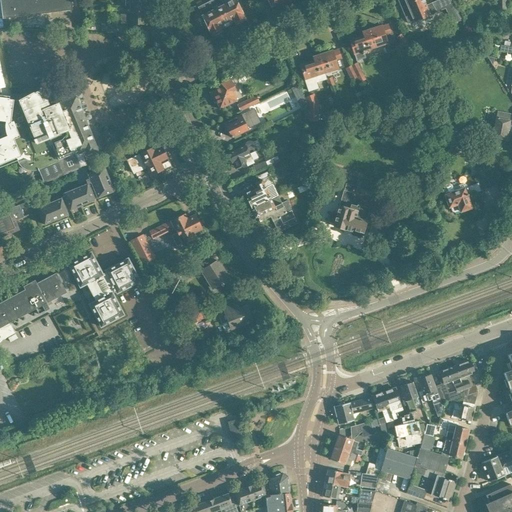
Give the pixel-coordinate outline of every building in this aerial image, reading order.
[(0,0),(2,19),(3,26),(9,26),(8,18),(72,10),(71,0),(0,0)] [(212,0),(203,5),(201,2),(196,5),(212,36),(221,31),(221,30),(225,28),(219,15),(225,12),(219,0),(212,0)] [(235,0),(219,0),(225,12),(219,15),(225,28),(235,23),(236,24),(245,19),(235,0)] [(397,0),(402,9),(408,23),(414,20),(414,21),(436,12),(432,3),(426,6),(423,0),(397,0)] [(505,0),(497,0),(498,13),(506,12),(505,0)] [(129,6),(129,14),(120,14),(120,23),(129,23),(129,25),(146,25),(146,6),(129,6)] [(116,24),(101,24),(101,32),(116,32),(116,24)] [(373,28),(368,30),(374,49),(387,44),(389,50),(397,47),(392,32),(390,33),(387,25),(374,30),(373,28)] [(350,41),(353,50),(356,60),(365,57),(363,52),(374,49),(368,30),(362,32),(363,36),(350,41)] [(397,38),(409,53),(414,49),(402,34),(397,38)] [(501,45),(499,51),(511,53),(511,47),(506,46),(501,45)] [(324,53),(318,55),(325,73),(343,67),(338,50),(324,55),(324,53)] [(301,66),(307,85),(309,91),(317,88),(316,82),(326,79),(325,74),(325,73),(318,55),(313,57),(314,61),(301,66)] [(357,63),(351,66),(357,77),(360,82),(366,79),(357,63)] [(357,77),(351,66),(346,69),(352,79),(357,77)] [(434,75),(442,86),(448,82),(440,70),(434,75)] [(220,109),(229,104),(237,100),(233,92),(236,90),(230,79),(221,84),(222,86),(209,92),(214,103),(216,102),(220,109)] [(299,85),(291,89),(301,110),(308,106),(304,98),(299,85)] [(12,100),(9,120),(10,120),(17,137),(12,139),(20,158),(18,159),(18,160),(16,161),(17,162),(17,164),(18,165),(19,166),(21,167),(22,168),(23,169),(25,170),(26,170),(28,171),(30,171),(31,171),(33,171),(35,171),(36,171),(38,170),(76,155),(75,153),(85,149),(87,155),(98,150),(76,96),(49,107),(42,90),(33,94),(20,101),(12,100)] [(317,122),(317,105),(318,103),(314,94),(304,98),(308,106),(309,105),(309,122),(317,122)] [(0,124),(4,125),(4,127),(4,129),(4,132),(5,134),(0,136),(0,166),(16,161),(18,160),(18,159),(20,158),(12,139),(17,137),(10,120),(9,120),(12,100),(8,99),(9,96),(0,95),(0,124)] [(240,111),(246,108),(247,108),(259,102),(256,96),(237,105),(240,111)] [(231,137),(240,133),(254,126),(253,126),(255,125),(250,114),(249,112),(247,113),(247,112),(235,117),(235,119),(224,124),(231,137)] [(492,139),(491,145),(499,147),(501,139),(506,140),(509,121),(510,115),(497,112),(496,118),(492,117),(490,127),(482,133),(489,142),(492,139)] [(291,143),(292,140),(290,138),(287,137),(284,139),(284,142),(286,145),(289,145),(291,143)] [(250,141),(246,143),(245,146),(227,154),(232,163),(235,162),(237,167),(246,163),(247,165),(253,163),(252,160),(264,154),(258,140),(252,142),(250,141)] [(124,142),(116,145),(120,155),(136,147),(134,142),(126,146),(124,142)] [(268,155),(263,157),(265,160),(265,161),(271,159),(277,156),(282,154),(278,147),(266,153),(268,155)] [(155,151),(153,148),(127,160),(134,174),(135,173),(137,177),(143,174),(141,170),(148,167),(151,175),(170,166),(162,148),(155,151)] [(483,148),(472,155),(479,166),(490,159),(483,148)] [(265,160),(253,166),(255,171),(256,172),(267,166),(265,161),(265,160)] [(89,178),(87,179),(95,198),(97,198),(114,191),(104,167),(88,174),(89,178)] [(330,212),(330,213),(328,221),(334,223),(333,226),(345,229),(351,231),(351,229),(362,232),(363,231),(367,233),(370,232),(372,224),(371,223),(365,221),(369,210),(368,210),(368,208),(368,205),(368,203),(362,201),(359,202),(358,205),(357,207),(357,208),(352,206),(356,187),(359,175),(329,167),(326,176),(332,178),(331,180),(346,184),(344,191),(341,199),(342,199),(340,206),(339,206),(337,214),(330,212)] [(251,208),(278,196),(266,172),(258,176),(260,180),(254,183),(257,188),(246,193),(248,198),(246,199),(251,208)] [(65,196),(63,197),(68,210),(70,209),(70,210),(94,201),(93,199),(95,198),(87,179),(85,180),(87,184),(63,193),(65,196)] [(442,188),(445,195),(449,207),(451,207),(452,211),(454,212),(460,210),(461,212),(471,208),(467,196),(480,191),(478,184),(468,187),(467,184),(464,183),(453,187),(452,184),(449,183),(444,185),(442,188)] [(278,196),(251,208),(256,217),(257,216),(259,221),(270,216),(273,221),(280,218),(285,229),(297,224),(286,201),(282,203),(278,196)] [(61,198),(37,208),(44,225),(68,215),(66,210),(68,210),(63,197),(61,198)] [(16,219),(24,216),(23,213),(19,204),(11,207),(11,206),(0,210),(0,237),(20,229),(16,219)] [(150,232),(153,238),(174,228),(176,233),(171,236),(176,247),(195,237),(193,233),(201,228),(195,216),(188,219),(185,214),(150,232)] [(93,241),(96,250),(124,249),(128,248),(128,247),(119,225),(92,237),(93,241)] [(131,239),(140,263),(154,258),(145,234),(131,239)] [(106,272),(103,274),(91,252),(68,264),(80,287),(91,282),(100,298),(89,304),(101,327),(124,315),(112,293),(116,291),(117,293),(140,281),(128,258),(105,270),(106,272)] [(217,260),(209,266),(202,270),(212,287),(209,289),(213,295),(223,289),(222,286),(223,285),(223,284),(229,280),(217,260)] [(190,265),(175,274),(168,278),(172,285),(176,283),(178,286),(196,275),(190,265)] [(9,322),(35,308),(39,314),(49,309),(46,303),(65,292),(56,274),(36,284),(34,282),(31,283),(29,279),(25,281),(27,286),(24,287),(25,290),(0,303),(0,341),(14,333),(9,322)] [(158,293),(166,289),(161,280),(153,284),(158,293)] [(217,303),(202,311),(194,315),(194,316),(187,321),(189,325),(217,311),(220,309),(217,303)] [(217,311),(219,315),(218,315),(225,333),(234,330),(233,328),(246,323),(246,324),(249,323),(248,322),(252,321),(246,306),(238,309),(235,303),(217,311)] [(511,370),(503,373),(511,396),(511,410),(505,413),(509,424),(511,423),(511,353),(508,356),(510,362),(508,363),(511,370)] [(470,361),(455,366),(465,396),(477,392),(477,391),(475,385),(470,386),(466,375),(477,371),(475,365),(472,366),(470,361)] [(445,385),(435,388),(442,406),(443,402),(450,400),(450,401),(464,396),(465,396),(455,366),(440,372),(441,376),(439,377),(441,384),(452,380),(456,391),(449,394),(445,385)] [(423,390),(418,392),(422,402),(431,399),(433,405),(440,402),(435,388),(430,375),(419,379),(423,390)] [(406,384),(400,386),(410,413),(417,411),(415,405),(420,403),(412,382),(413,382),(412,382),(410,382),(410,381),(405,383),(406,384)] [(395,388),(384,392),(394,420),(397,419),(395,414),(403,411),(395,388)] [(372,396),(376,406),(378,411),(382,410),(385,418),(384,418),(386,423),(392,421),(394,420),(384,392),(372,396)] [(465,396),(464,396),(463,402),(474,405),(477,392),(465,396)] [(370,398),(334,406),(338,424),(354,420),(352,413),(374,408),(370,398)] [(450,416),(449,420),(456,422),(457,418),(470,421),(474,408),(462,405),(455,404),(452,417),(450,416)] [(402,423),(403,424),(414,422),(411,414),(405,416),(405,418),(402,418),(404,423),(402,423)] [(448,427),(445,439),(465,444),(468,429),(455,426),(456,422),(449,420),(440,418),(438,424),(448,427)] [(228,422),(232,441),(236,440),(242,438),(237,419),(228,422)] [(414,422),(403,424),(397,426),(395,426),(400,448),(406,446),(407,448),(411,447),(411,445),(421,443),(424,435),(423,432),(420,433),(418,421),(414,422)] [(361,432),(373,429),(371,422),(359,425),(361,432)] [(426,424),(424,435),(432,437),(435,426),(426,424)] [(339,435),(334,448),(348,452),(360,456),(362,451),(356,449),(358,443),(352,441),(353,440),(339,435)] [(421,443),(420,449),(429,452),(430,449),(431,449),(435,438),(424,435),(421,443)] [(445,439),(443,446),(441,453),(449,455),(448,456),(453,456),(453,457),(460,459),(460,458),(461,458),(465,444),(445,439)] [(368,462),(365,474),(379,476),(381,468),(386,448),(379,447),(374,464),(368,462)] [(334,448),(330,459),(344,464),(350,466),(352,461),(358,463),(360,456),(348,452),(334,448)] [(386,448),(381,468),(393,471),(410,476),(416,457),(386,448)] [(420,449),(415,465),(426,468),(436,471),(444,474),(445,474),(444,473),(449,457),(439,454),(433,453),(429,452),(420,449)] [(501,468),(511,464),(511,457),(509,450),(496,456),(496,457),(481,463),(489,482),(504,476),(501,468)] [(415,465),(412,473),(423,476),(426,468),(415,465)] [(327,469),(325,483),(340,486),(339,486),(347,488),(350,474),(342,472),(327,469)] [(449,501),(455,481),(443,478),(444,474),(436,471),(434,476),(434,477),(433,479),(435,480),(430,494),(437,496),(437,497),(449,501)] [(282,473),(266,479),(272,494),(289,493),(287,476),(282,473)] [(360,486),(376,488),(379,476),(365,474),(361,473),(360,486)] [(243,488),(234,491),(240,505),(272,494),(266,479),(252,485),(252,486),(244,489),(243,488)] [(325,483),(322,496),(337,499),(339,486),(340,486),(325,483)] [(409,483),(406,492),(422,499),(426,490),(409,483)] [(511,511),(511,487),(510,484),(485,495),(489,502),(485,504),(488,511),(487,511),(511,511)] [(351,502),(358,503),(371,503),(375,491),(360,489),(359,497),(351,496),(351,502)] [(272,494),(240,505),(241,511),(290,511),(289,493),(272,494)] [(228,494),(206,501),(210,511),(237,511),(234,503),(232,504),(228,494)] [(210,511),(206,501),(189,507),(190,511),(210,511)] [(414,511),(415,510),(419,511),(425,511),(427,506),(417,502),(416,505),(404,501),(400,511),(414,511)] [(357,503),(356,511),(363,511),(369,511),(371,503),(358,503),(357,503)]
